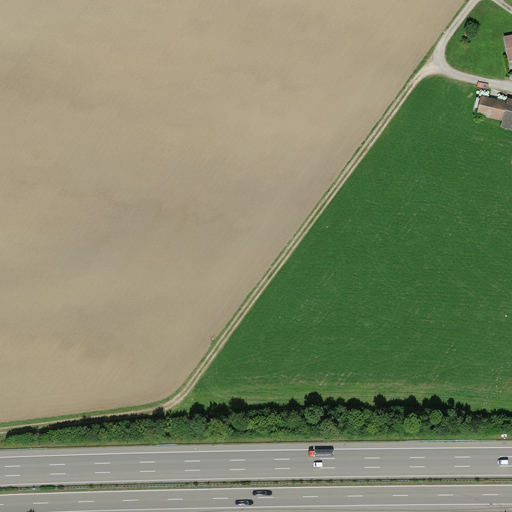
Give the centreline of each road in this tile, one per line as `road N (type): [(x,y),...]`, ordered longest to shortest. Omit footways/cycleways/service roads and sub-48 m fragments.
road 1 (track): [(0,434),(138,418),(166,407),(426,66)]
road 2 (motorway): [(0,504),(511,494)]
road 3 (motorway): [(511,461),(0,471)]
